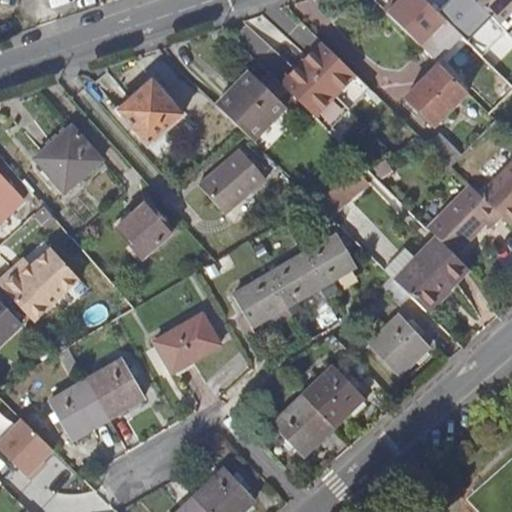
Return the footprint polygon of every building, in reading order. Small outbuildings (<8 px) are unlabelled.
[(435,60),(460,34),(436,11),(427,3),(424,0),(391,0),(383,9),(419,45),(435,60)] [(430,0),(427,3),(436,11),(447,0),(430,0)] [(460,34),(466,41),(491,15),(475,0),(447,0),(436,11),(460,34)] [(511,0),(475,0),(491,15),(497,22),(511,7),(511,0)] [(441,66),(466,41),(460,34),(435,60),(438,64),(441,66)] [(355,74),(322,41),(301,63),(334,95),(355,74)] [(313,116),(334,95),(301,63),(281,84),(304,107),(313,116)] [(441,66),(438,64),(406,97),(435,125),(467,92),(441,66)] [(214,104),(240,129),(250,139),(283,106),(247,70),(214,104)] [(147,145),(183,114),(159,87),(151,79),(117,110),(147,145)] [(101,160),(71,126),(35,158),(64,192),(101,160)] [(428,145),(450,165),(460,154),(439,133),(428,145)] [(251,191),(265,179),(240,148),(197,183),(221,210),(248,188),(251,191)] [(499,213),(510,224),(511,221),(511,158),(479,194),(499,213)] [(392,169),(384,159),(367,169),(376,178),(392,169)] [(331,210),(371,186),(362,172),(322,196),(331,210)] [(0,223),(25,200),(0,174),(0,223)] [(479,194),(466,181),(425,226),(434,235),(452,253),(482,222),(487,226),(499,213),(479,194)] [(142,257),(172,231),(145,201),(133,212),(115,227),(142,257)] [(238,244),(248,238),(243,229),(232,235),(238,244)] [(337,235),(299,257),(268,275),(232,295),(251,326),(317,287),(324,299),(337,291),(331,279),(355,265),(337,235)] [(393,278),(411,295),(425,309),(467,267),(452,253),(434,235),(393,278)] [(18,274),(3,289),(33,322),(79,279),(50,249),(21,277),(18,274)] [(393,278),(391,276),(381,286),(401,304),(411,295),(393,278)] [(0,343),(19,325),(0,304),(0,343)] [(171,372),(220,344),(201,313),(153,342),(171,372)] [(398,375),(429,346),(400,315),(369,344),(398,375)] [(122,360),(86,381),(107,418),(144,397),(122,360)] [(334,366),(303,395),(333,426),(338,422),(353,407),(363,397),(334,366)] [(107,418),(86,381),(49,403),(71,439),(107,418)] [(333,426),(303,395),(273,424),(302,455),(333,426)] [(39,465),(54,450),(22,419),(0,441),(0,449),(32,481),(43,470),(39,465)] [(225,469),(194,498),(207,511),(241,511),(254,500),(225,469)] [(207,511),(194,498),(179,511),(207,511)]
